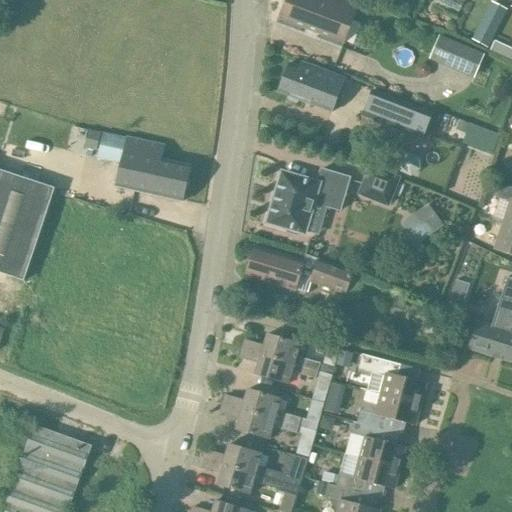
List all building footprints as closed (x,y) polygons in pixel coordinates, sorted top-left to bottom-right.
[(288,0),(281,19),(344,43),(358,5),(344,0),(288,0)] [(437,0),(437,1),(459,11),(464,0),(437,0)] [(492,1),(477,30),(493,38),(508,9),(492,1)] [(485,54),(439,35),(429,60),(475,79),(485,54)] [(506,56),(511,45),(495,39),(491,49),(506,56)] [(290,65),(279,92),(289,96),(288,98),(289,101),(296,104),(299,103),(300,100),(330,112),(343,78),(302,62),(300,68),(290,65)] [(426,65),(421,64),(417,67),(417,72),(420,76),(425,77),(429,74),(430,69),(426,65)] [(361,116),(421,139),(431,113),(372,89),(361,116)] [(465,130),(468,121),(459,118),(456,126),(465,130)] [(473,123),(465,142),(494,153),(502,134),(473,123)] [(164,147),(103,133),(97,158),(122,164),(116,187),(183,202),(190,167),(161,160),(164,147)] [(409,151),(399,158),(400,170),(411,175),(420,168),(419,156),(409,151)] [(0,267),(33,278),(62,181),(0,162),(0,267)] [(401,178),(369,165),(357,195),(389,208),(394,195),(400,197),(405,186),(399,183),(401,178)] [(350,178),(321,170),(317,185),(283,175),(269,223),(288,229),(286,233),(298,236),(299,232),(304,233),(313,203),(340,211),(350,178)] [(511,203),(503,225),(511,227),(511,186),(500,183),(495,197),(511,203)] [(428,203),(402,222),(417,241),(442,222),(428,203)] [(511,227),(503,225),(495,251),(511,256),(511,227)] [(304,262),(254,247),(246,276),(296,291),(296,289),(308,293),(311,283),(346,296),(356,272),(319,258),(318,259),(307,254),(304,262)] [(511,278),(507,277),(492,326),(478,322),(470,349),(511,362),(511,278)] [(385,304),(397,309),(403,292),(391,287),(385,304)] [(2,309),(22,313),(25,301),(5,297),(2,309)] [(242,349),(333,376),(336,368),(297,356),(303,335),(285,330),(282,339),(267,335),(264,346),(245,341),(242,349)] [(331,382),(333,376),(242,349),(240,358),(259,363),(256,375),(289,384),(292,372),(316,379),(317,378),(331,382)] [(341,349),(337,362),(348,365),(352,352),(341,349)] [(382,395),(420,405),(426,384),(397,376),(400,365),(362,355),(358,369),(372,372),(367,390),(382,394),(382,395)] [(328,397),(341,401),(345,387),(331,384),(328,397)] [(225,396),(223,404),(299,426),(316,431),(318,423),(277,411),(281,399),(248,390),(245,401),(225,396)] [(363,401),(357,422),(357,423),(380,429),(384,430),(387,418),(415,426),(420,405),(382,395),(379,405),(363,401)] [(299,426),(223,404),(220,413),(240,418),(236,430),(269,439),(273,427),(297,434),(297,433),(299,426)] [(322,416),(319,427),(331,430),(334,419),(322,416)] [(359,458),(399,469),(405,448),(377,440),(380,429),(357,423),(357,422),(353,421),(349,433),(351,434),(346,454),(359,458)] [(3,511),(67,511),(91,447),(35,427),(3,511)] [(204,459),(301,487),(303,479),(258,466),(262,455),(229,445),(225,456),(206,451),(204,459)] [(394,489),(399,469),(359,458),(354,479),(339,475),(336,487),(355,492),(363,494),(366,482),(394,489)] [(299,496),(301,487),(204,459),(201,468),(220,473),(217,485),(250,494),(254,482),(277,488),(277,490),(299,496)] [(324,471),(321,483),(336,487),(339,475),(324,471)] [(336,487),(321,483),(319,482),(316,494),(330,497),(329,501),(335,510),(338,510),(337,511),(379,511),(380,511),(352,503),(355,492),(336,487)] [(248,511),(215,502),(212,511),(208,511),(193,508),(191,511),(248,511)]
